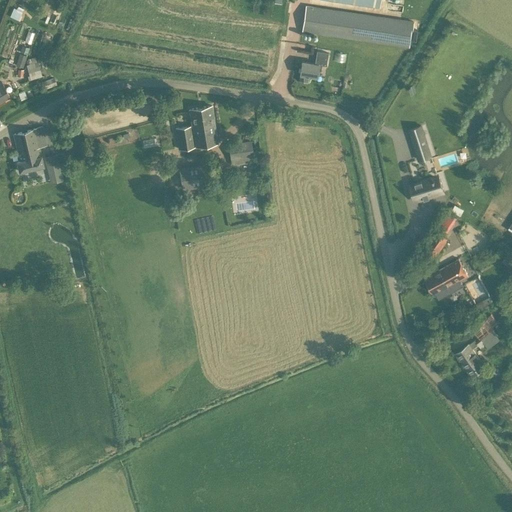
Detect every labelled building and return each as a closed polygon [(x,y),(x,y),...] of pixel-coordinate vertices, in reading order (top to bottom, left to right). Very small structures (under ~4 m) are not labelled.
[(23,8),(14,5),(10,15),(19,19),(23,8)] [(401,19),(306,5),(302,30),(317,32),(409,46),(410,39),(414,39),(415,37),(416,29),(412,28),(413,21),(401,19)] [(25,41),(31,42),(34,31),(28,30),(25,41)] [(22,45),(20,52),(27,54),(29,48),(22,45)] [(318,70),(321,71),(322,65),(326,66),(328,53),(317,51),(315,63),(302,61),(301,66),(299,81),(307,82),(308,75),(315,76),(317,76),(318,70)] [(20,53),(16,65),(23,67),(27,55),(20,53)] [(29,80),(42,76),(38,61),(26,65),(29,75),(27,75),(29,80)] [(46,88),(57,84),(54,77),(43,81),(46,88)] [(0,102),(10,96),(1,81),(0,81),(0,102)] [(179,148),(218,142),(212,105),(189,108),(192,124),(178,126),(177,126),(175,126),(179,148)] [(419,160),(430,156),(421,125),(409,129),(419,160)] [(34,128),(14,133),(17,145),(18,153),(19,156),(16,157),(19,171),(43,165),(39,146),(47,145),(42,126),(34,128)] [(144,147),(156,145),(154,137),(143,139),(144,147)] [(229,144),(232,165),(255,161),(252,140),(229,144)] [(56,154),(44,157),(46,165),(58,162),(56,154)] [(206,185),(210,184),(208,172),(207,166),(180,170),(183,188),(206,185)] [(415,201),(439,193),(438,191),(443,189),(439,177),(434,178),(434,176),(410,183),(415,201)] [(447,231),(458,218),(448,211),(438,224),(447,231)] [(423,252),(434,259),(447,239),(437,231),(430,242),(423,252)] [(440,271),(425,279),(433,293),(436,291),(439,298),(451,291),(448,286),(468,275),(459,258),(439,269),(440,271)] [(473,348),(479,344),(484,351),(498,340),(494,335),(496,333),(490,327),(496,322),(490,315),(479,329),(478,330),(481,334),(481,340),(477,343),(475,340),(469,344),(468,344),(455,353),(471,376),(485,366),(473,348)]
